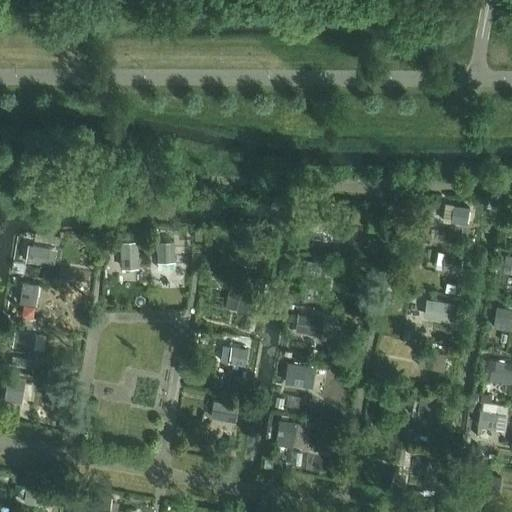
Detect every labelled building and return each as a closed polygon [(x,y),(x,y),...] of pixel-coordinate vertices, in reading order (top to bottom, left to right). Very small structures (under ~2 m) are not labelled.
[(454,204),(451,221),(467,224),(470,207),(454,204)] [(310,229),(326,231),(329,213),(313,211),(310,229)] [(247,252),(263,255),(266,238),(249,236),(247,252)] [(175,261),(174,240),(157,241),(158,262),(175,261)] [(140,267),(139,241),(122,241),(122,267),(140,267)] [(47,265),(49,247),(28,244),(25,263),(47,265)] [(459,272),(462,255),(445,252),(442,269),(459,272)] [(511,273),(511,255),(506,254),(503,272),(511,273)] [(320,280),(323,262),(307,260),(304,277),(320,280)] [(37,306),(40,283),(23,281),(19,303),(37,306)] [(254,314),(258,289),(241,286),(236,310),(254,314)] [(451,321),(454,303),(437,300),(434,318),(451,321)] [(510,330),(511,317),(511,308),(496,306),(493,327),(510,330)] [(293,329),(310,332),(312,316),(296,313),(293,329)] [(35,350),(37,332),(15,329),(12,347),(35,350)] [(245,365),(247,349),(221,345),(219,361),(228,363),(245,365)] [(443,371),(447,354),(429,351),(426,368),(443,371)] [(502,382),(506,361),(489,358),(485,380),(502,382)] [(303,386),(307,365),(288,362),(284,383),(303,386)] [(22,403),(26,377),(9,375),(5,400),(22,403)] [(436,420),(440,399),(420,395),(416,417),(436,420)] [(236,421),(239,404),(221,401),(218,418),(236,421)] [(495,429),(498,411),(480,409),(477,426),(495,429)] [(293,447),(297,422),(279,419),(275,444),(293,447)] [(412,448),(409,465),(427,468),(430,451),(412,448)] [(499,492),(501,477),(481,473),(478,489),(499,492)] [(48,506),(51,490),(27,486),(24,502),(48,506)] [(109,511),(112,497),(94,494),(91,511),(109,511)]
